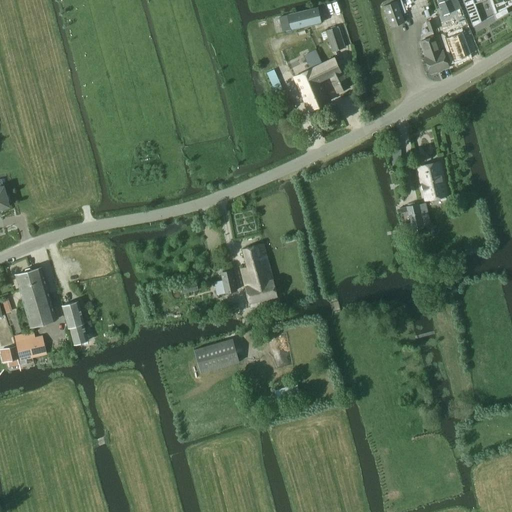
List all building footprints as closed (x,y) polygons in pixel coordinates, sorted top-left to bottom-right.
[(450,0),(445,0),(438,3),(443,15),(455,10),(450,0)] [(488,0),(496,20),(508,13),(506,8),(511,4),(511,0),(462,0),(473,27),(481,22),(475,4),(485,0),(488,0)] [(391,28),(404,23),(397,1),(383,6),(391,28)] [(291,30),(321,23),(317,7),(288,14),(291,30)] [(430,27),(432,31),(435,30),(432,21),(426,23),(428,27),(430,27)] [(345,47),(338,26),(337,26),(337,27),(325,31),(332,51),(345,47)] [(443,33),(453,60),(465,56),(457,33),(450,35),(448,31),(443,33)] [(430,74),(449,68),(443,51),(441,52),(435,36),(420,42),(426,57),(424,57),(430,74)] [(317,53),(305,59),(310,69),(314,67),(322,63),(317,53)] [(334,57),(323,62),(330,77),(337,93),(349,87),(342,72),(341,72),(334,57)] [(314,85),(300,92),(308,111),(330,101),(322,81),(330,77),(323,62),(322,63),(314,67),(318,75),(320,79),(312,82),(314,85)] [(294,77),(300,92),(314,85),(312,82),(320,79),(318,75),(314,67),(310,69),(294,77)] [(281,106),(289,103),(283,89),(275,93),(281,106)] [(425,201),(448,196),(440,161),(417,167),(425,201)] [(0,207),(7,206),(7,203),(8,201),(8,198),(7,196),(4,195),(3,188),(0,179),(0,207)] [(407,206),(399,208),(403,229),(411,228),(422,225),(418,204),(407,206)] [(244,249),(248,267),(268,262),(263,244),(244,249)] [(268,262),(248,267),(241,268),(249,302),(276,296),(268,262)] [(24,272),(16,275),(22,298),(41,293),(41,294),(48,292),(41,267),(32,270),(30,268),(25,269),(24,272)] [(217,293),(237,288),(232,270),(221,273),(222,280),(215,283),(217,293)] [(196,280),(181,284),(183,293),(198,290),(196,280)] [(56,319),(48,292),(41,294),(41,293),(22,298),(30,327),(56,319)] [(3,301),(2,301),(6,314),(7,314),(12,312),(8,299),(3,301)] [(73,344),(88,340),(78,302),(63,305),(73,344)] [(20,361),(46,355),(42,335),(34,337),(33,332),(15,336),(16,341),(15,341),(20,361)] [(201,374),(240,362),(233,339),(194,350),(201,374)] [(16,346),(4,349),(7,362),(9,367),(19,365),(18,359),(19,359),(19,358),(16,346)] [(295,377),(272,385),(278,404),(301,396),(295,377)]
